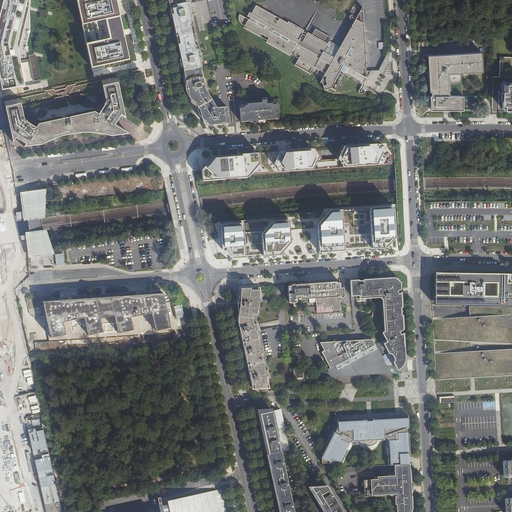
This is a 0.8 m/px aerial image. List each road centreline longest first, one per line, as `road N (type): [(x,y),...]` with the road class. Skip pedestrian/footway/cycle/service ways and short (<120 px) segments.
road 1 (tertiary): [(429,511),(415,260)]
road 2 (residential): [(253,511),(201,273)]
road 3 (residential): [(173,146),(407,129)]
road 4 (residential): [(415,260),(201,273)]
road 5 (unknown): [(201,273),(12,284)]
road 6 (unknown): [(0,167),(173,146)]
road 7 (unknown): [(138,151),(144,197),(63,203),(54,160)]
road 8 (residential): [(142,0),(173,146)]
road 9 (unknown): [(0,347),(12,312),(0,203)]
road 10 (tertiary): [(407,129),(415,260)]
road 11 (residential): [(201,273),(173,146)]
road 12 (tertiary): [(407,129),(399,0)]
